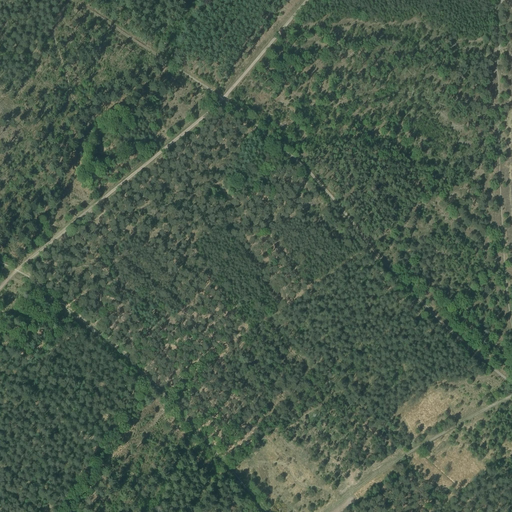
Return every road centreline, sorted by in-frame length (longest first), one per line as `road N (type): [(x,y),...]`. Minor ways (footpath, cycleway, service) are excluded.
road 1 (track): [(57,0),(52,36),(88,123),(101,199),(117,228),(129,325)]
road 2 (track): [(14,270),(223,99)]
road 3 (track): [(499,130),(511,326)]
road 4 (track): [(278,144),(371,247)]
road 5 (track): [(499,0),(499,130)]
road 6 (track): [(307,0),(223,99)]
road 7 (track): [(266,322),(371,247)]
road 8 (track): [(165,395),(266,322)]
